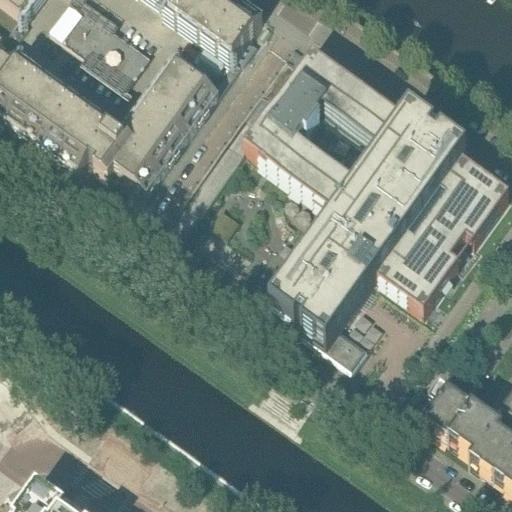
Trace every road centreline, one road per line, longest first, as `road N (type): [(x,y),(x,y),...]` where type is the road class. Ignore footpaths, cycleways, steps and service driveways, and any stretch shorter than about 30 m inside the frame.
road 1 (residential): [(489,511),(0,163)]
road 2 (residential): [(298,19),(511,170)]
